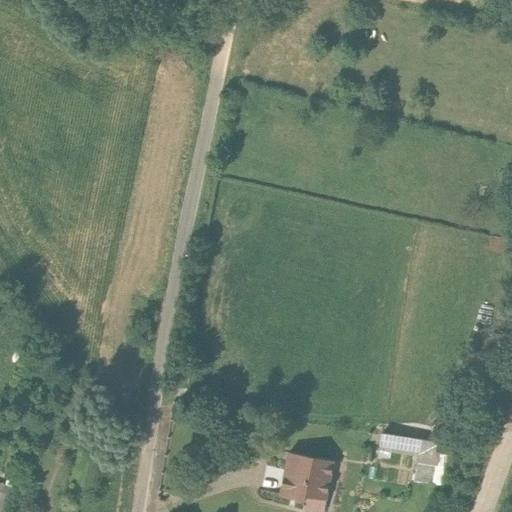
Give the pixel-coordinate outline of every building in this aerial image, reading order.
[(204,397),(204,409),(227,411),(228,398),(204,397)] [(434,469),(436,469),(440,445),(380,434),(377,452),(414,458),(413,465),(415,465),(411,483),(431,487),(434,469)] [(305,498),(325,502),(334,462),(287,453),(278,497),(303,502),(304,503),(305,498)] [(434,469),(431,487),(445,489),(450,457),(438,455),(436,469),(434,469)] [(0,487),(0,511),(8,511),(16,494),(0,487)] [(304,503),(303,502),(301,510),(309,511),(323,511),(325,502),(305,498),(304,503)]
